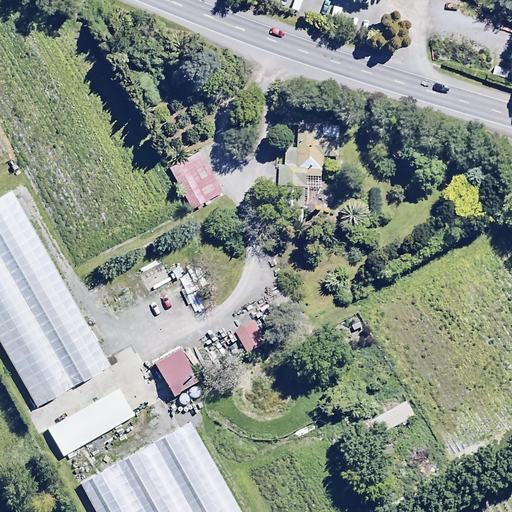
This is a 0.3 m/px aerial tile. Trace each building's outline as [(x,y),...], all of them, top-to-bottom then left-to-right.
[(296,169),(285,169),(284,187),(307,188),(307,180),(321,180),(321,171),(322,171),(322,159),(338,159),(339,140),(322,139),(323,126),(298,125),(296,169)] [(167,170),(190,210),(219,193),(197,153),(167,170)] [(0,195),(0,344),(34,407),(107,367),(10,190),(0,195)] [(254,322),(234,333),(248,355),(267,344),(254,322)] [(414,416),(371,344),(325,371),(367,443),(414,416)] [(180,349),(152,365),(171,399),(199,382),(180,349)] [(45,431),(61,458),(132,417),(117,390),(45,431)] [(77,485),(91,511),(251,511),(200,417),(77,485)]
